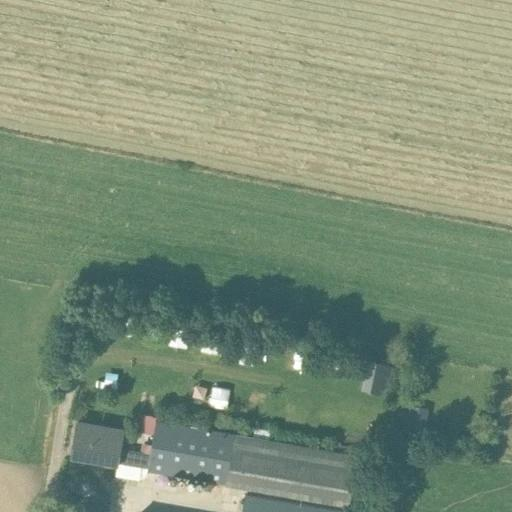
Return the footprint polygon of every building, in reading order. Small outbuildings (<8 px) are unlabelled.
[(368,361),(361,390),(380,395),(383,383),(389,385),(393,366),(368,361)] [(399,412),(395,433),(423,438),(423,437),(429,409),(410,405),(408,414),(404,413),(399,412)] [(124,429),(97,425),(77,421),(71,457),(117,465),(117,462),(148,468),(147,470),(348,504),(357,455),(163,422),(164,418),(146,416),(144,431),(153,433),(151,446),(143,444),(142,452),(120,448),(124,429)] [(376,481),(371,511),(374,511),(380,511),(385,482),(376,481)] [(347,511),(245,494),(241,511),(347,511)]
